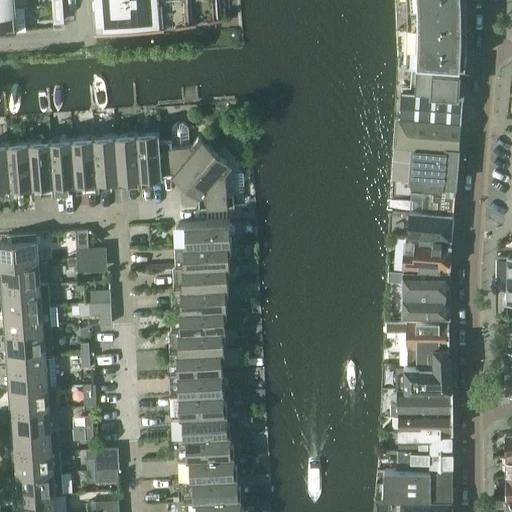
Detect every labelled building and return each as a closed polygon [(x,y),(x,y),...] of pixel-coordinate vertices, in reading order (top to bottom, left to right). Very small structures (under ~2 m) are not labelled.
[(0,0),(0,11),(16,10),(15,8),(14,0),(0,0)] [(99,0),(102,28),(220,20),(220,17),(219,18),(217,0),(99,0)] [(413,56),(413,61),(466,65),(468,31),(467,0),(407,0),(408,28),(407,55),(413,56)] [(62,5),(54,5),(55,20),(63,20),(62,5)] [(0,31),(25,30),(23,7),(15,8),(16,10),(0,11),(0,31)] [(404,81),(404,95),(435,98),(435,92),(464,94),(466,71),(466,65),(413,61),(413,81),(404,81)] [(404,95),(403,117),(462,119),(464,94),(435,92),(435,98),(404,95)] [(402,117),(400,141),(459,147),(462,119),(403,117),(402,117)] [(173,174),(186,185),(216,149),(199,135),(192,143),(189,143),(188,127),(183,122),(176,123),(172,128),(173,137),(161,138),(160,138),(162,166),(163,166),(173,166),(173,174)] [(163,175),(163,166),(162,166),(160,138),(161,138),(160,130),(158,130),(158,131),(138,132),(141,176),(161,174),(161,175),(163,175)] [(120,178),(141,176),(138,132),(116,134),(120,178)] [(98,179),(120,178),(116,134),(95,135),(98,179)] [(77,181),(98,179),(95,135),(73,137),(77,181)] [(55,182),(77,181),(73,137),(52,139),(55,182)] [(34,184),(55,182),(52,139),(30,140),(34,184)] [(12,186),(34,184),(30,140),(9,142),(12,186)] [(425,191),(424,212),(454,214),(459,147),(400,141),(400,142),(417,143),(414,190),(425,191)] [(0,186),(12,186),(9,142),(0,142),(0,186)] [(216,149),(186,185),(199,195),(207,195),(208,207),(235,204),(234,190),(228,191),(226,172),(233,164),(216,149)] [(408,235),(407,236),(452,238),(454,214),(424,212),(424,213),(412,212),(410,236),(408,235)] [(187,223),(187,242),(188,244),(232,241),(231,233),(236,227),(231,221),(230,219),(179,222),(179,223),(187,223)] [(89,240),(88,229),(76,230),(77,241),(89,240)] [(0,265),(39,262),(37,232),(13,234),(13,241),(0,242),(0,265)] [(407,236),(406,271),(413,271),(413,269),(450,271),(452,238),(407,236)] [(185,244),(186,264),(186,265),(230,263),(230,254),(232,254),(232,241),(188,244),(187,242),(177,243),(178,244),(185,244)] [(77,247),(77,259),(85,258),(85,246),(77,247)] [(85,258),(77,259),(78,271),(86,270),(85,258)] [(5,279),(5,286),(41,283),(39,262),(0,265),(0,274),(0,279),(5,279)] [(184,265),(185,285),(185,286),(229,284),(228,275),(231,275),(230,263),(186,265),(186,264),(176,264),(176,265),(184,265)] [(405,280),(405,294),(450,294),(450,271),(413,269),(413,271),(406,271),(392,270),(391,279),(405,280)] [(1,293),(2,308),(50,304),(49,283),(41,283),(5,286),(6,293),(1,293)] [(182,286),(183,306),(183,307),(227,305),(227,297),(229,296),(229,284),(185,286),(185,285),(175,286),(175,287),(182,286)] [(80,302),(88,302),(110,300),(109,288),(79,290),(80,302)] [(450,294),(405,294),(405,316),(450,316),(450,294)] [(110,300),(88,302),(88,314),(99,313),(99,323),(111,322),(110,300)] [(50,304),(2,308),(4,322),(8,322),(9,329),(52,326),(50,304)] [(181,308),(182,328),(182,329),(226,327),(226,318),(228,318),(227,305),(183,307),(183,306),(173,307),(173,308),(181,308)] [(408,329),(409,347),(435,346),(450,346),(449,320),(387,319),(387,329),(408,329)] [(6,352),(10,351),(10,350),(45,348),(53,347),(52,326),(9,329),(9,336),(5,336),(6,352)] [(180,329),(181,349),(181,350),(225,348),(224,339),(227,339),(226,327),(182,329),(182,328),(172,328),(172,329),(180,329)] [(81,341),(82,353),(90,353),(89,341),(81,341)] [(405,365),(406,387),(453,387),(451,367),(451,366),(451,365),(450,361),(451,361),(451,360),(451,359),(450,346),(435,346),(436,366),(420,366),(420,364),(409,364),(405,364),(405,365)] [(420,364),(420,366),(436,366),(435,346),(409,347),(409,364),(420,364)] [(10,351),(11,366),(47,364),(46,355),(45,348),(10,350),(10,351)] [(171,372),(179,371),(223,369),(223,360),(225,360),(225,348),(181,350),(181,349),(171,349),(171,351),(178,350),(179,370),(169,371),(169,374),(171,374),(171,372)] [(90,353),(82,353),(83,365),(91,365),(90,353)] [(7,373),(8,388),(56,385),(54,355),(46,355),(47,364),(11,366),(12,373),(7,373)] [(179,371),(180,393),(224,391),(224,385),(229,380),(224,375),(223,369),(179,371)] [(91,383),(83,383),(84,395),(92,395),(91,383)] [(14,402),(14,409),(58,406),(56,385),(8,388),(9,402),(14,402)] [(386,411),(453,411),(453,387),(406,387),(399,388),(400,404),(391,403),(391,411),(386,411)] [(174,415),(184,415),(184,414),(228,412),(227,399),(225,399),(224,391),(180,393),(172,393),(171,391),(170,392),(170,394),(180,394),(181,414),(174,414),(174,415)] [(10,417),(11,431),(59,428),(58,406),(14,409),(15,416),(10,417)] [(453,411),(386,411),(386,415),(400,415),(400,446),(454,446),(453,411)] [(177,437),(187,436),(187,435),(231,433),(231,420),(228,420),(228,412),(184,414),(184,415),(185,435),(177,435),(177,437)] [(252,425),(252,413),(240,413),(241,426),(252,425)] [(85,414),(85,426),(93,426),(93,414),(85,414)] [(93,426),(85,426),(86,438),(94,438),(93,426)] [(17,445),(17,452),(60,449),(59,428),(11,431),(12,445),(17,445)] [(181,458),(191,457),(191,456),(235,454),(234,441),(232,441),(231,433),(187,435),(187,436),(188,456),(181,456),(181,458)] [(13,460),(14,474),(62,471),(60,449),(17,452),(18,459),(13,460)] [(399,460),(417,460),(417,459),(430,459),(430,464),(453,464),(453,450),(399,450),(399,460)] [(184,479),(194,478),(194,477),(238,475),(237,462),(235,463),(235,454),(191,456),(191,457),(192,477),(184,477),(184,479)] [(87,457),(88,469),(96,469),(95,457),(87,457)] [(385,469),(385,483),(453,483),(453,464),(430,464),(430,459),(417,459),(417,460),(399,460),(399,469),(385,469)] [(96,469),(88,469),(88,481),(96,481),(96,469)] [(62,471),(14,474),(15,488),(19,488),(20,495),(55,493),(63,492),(62,471)] [(188,500),(198,499),(198,498),(242,496),(241,484),(239,484),(238,475),(194,477),(194,478),(195,498),(188,499),(188,500)] [(453,483),(385,483),(384,497),(419,498),(453,497),(453,483)] [(16,503),(16,511),(56,511),(55,493),(20,495),(20,502),(16,503)] [(244,511),(244,505),(242,505),(242,496),(198,498),(198,499),(198,511),(244,511)] [(452,499),(390,499),(390,511),(451,511),(452,511),(453,511),(453,508),(452,508),(452,499)] [(89,501),(89,511),(97,511),(97,500),(89,501)]
